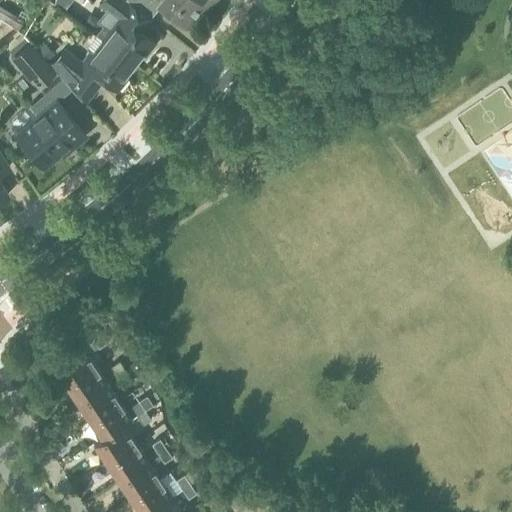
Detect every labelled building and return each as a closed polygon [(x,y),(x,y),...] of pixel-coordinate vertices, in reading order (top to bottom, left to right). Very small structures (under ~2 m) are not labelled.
[(105,21),(96,33),(104,39),(132,61),(139,53),(144,52),(154,39),(134,23),(142,12),(126,0),(102,0),(100,2),(117,15),(113,21),(113,27),(105,21)] [(133,0),(153,15),(163,3),(186,21),(202,0),(133,0)] [(126,69),(132,61),(104,39),(95,52),(89,51),(82,60),(65,46),(53,62),(80,92),(96,71),(117,87),(126,76),(126,69)] [(39,113),(18,131),(44,161),(67,141),(71,145),(88,130),(60,99),(73,88),(56,70),(30,40),(12,56),(38,87),(40,86),(47,94),(33,105),(39,113)] [(0,197),(9,193),(0,178),(0,174),(12,167),(0,148),(0,197)] [(89,354),(108,342),(102,332),(83,345),(53,365),(65,384),(96,363),(89,354)] [(120,360),(112,365),(118,374),(126,369),(120,360)] [(77,402),(108,381),(96,363),(65,384),(77,402)] [(124,384),(132,378),(126,369),(118,374),(124,384)] [(90,420),(120,399),(108,381),(77,402),(90,420)] [(146,409),(154,404),(148,394),(139,400),(145,409),(146,409)] [(113,431),(124,423),(132,418),(120,399),(90,420),(101,437),(112,429),(113,431)] [(152,418),(146,409),(145,409),(137,414),(144,424),(152,418)] [(106,461),(136,441),(124,423),(113,431),(112,429),(101,437),(93,442),(106,461)] [(161,437),(153,443),(159,452),(167,447),(161,437)] [(118,479),(148,459),(136,441),(106,461),(118,479)] [(167,447),(159,452),(165,462),(173,456),(167,447)] [(130,497),(160,477),(148,459),(118,479),(130,497)] [(183,488),(191,483),(185,473),(177,479),(183,488)] [(140,511),(147,511),(173,495),(160,477),(130,497),(140,511)] [(191,483),(183,488),(189,497),(197,492),(191,483)] [(184,511),(173,495),(147,511),(184,511)]
